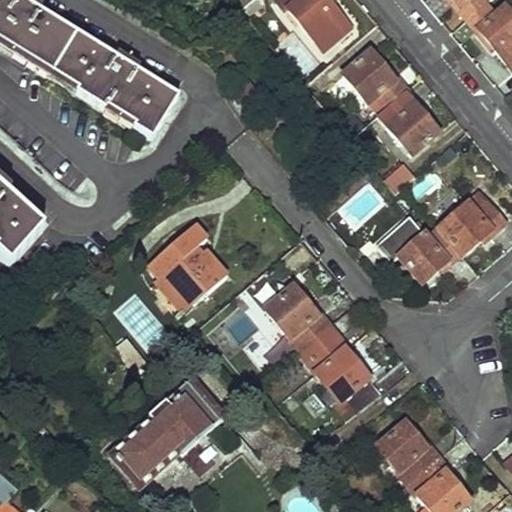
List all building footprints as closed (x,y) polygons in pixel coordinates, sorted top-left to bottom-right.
[(0,44),(151,139),(177,98),(138,73),(141,69),(120,56),(116,60),(40,11),(41,7),(30,0),(0,0),(0,260),(10,269),(42,231),(7,199),(9,195),(0,186),(0,44)] [(242,10),(252,0),(233,0),(235,1),(242,10)] [(320,51),(347,28),(325,2),(326,0),(295,0),(297,3),(287,12),(320,51)] [(448,0),(466,22),(484,6),(479,0),(448,0)] [(511,70),(511,18),(505,10),(495,19),(484,6),(466,22),(487,47),(490,44),(511,70)] [(387,109),(406,92),(395,79),(392,81),(370,55),(342,79),(365,105),(376,98),(387,109)] [(243,82),(225,94),(235,109),(253,97),(243,82)] [(410,159),(437,135),(415,110),(418,106),(406,92),(387,109),(395,120),(385,129),(410,159)] [(393,196),(411,181),(400,168),(382,182),(393,196)] [(490,238),(503,226),(479,198),(439,231),(462,258),(488,235),(490,238)] [(450,268),(462,258),(439,231),(428,241),(408,219),(375,248),(392,265),(400,259),(423,285),(447,265),(450,268)] [(193,230),(143,272),(155,286),(170,303),(178,295),(191,310),(225,281),(213,266),(209,269),(195,254),(199,250),(206,245),(193,230)] [(199,250),(195,254),(209,269),(213,266),(199,250)] [(170,303),(155,286),(149,291),(176,323),(191,310),(178,295),(170,303)] [(300,353),(330,328),(320,316),(316,318),(291,289),(266,310),(300,353)] [(134,373),(158,354),(137,328),(113,347),(134,373)] [(356,419),(380,397),(346,355),(349,351),(330,328),(300,353),(319,376),(315,379),(338,406),(342,402),(356,419)] [(183,459),(227,422),(192,382),(150,418),(152,423),(112,456),(139,488),(180,455),(183,459)] [(410,486),(440,459),(430,447),(425,450),(405,428),(379,451),(410,486)] [(433,511),(449,511),(466,497),(448,477),(452,472),(440,459),(410,486),(433,511)]
